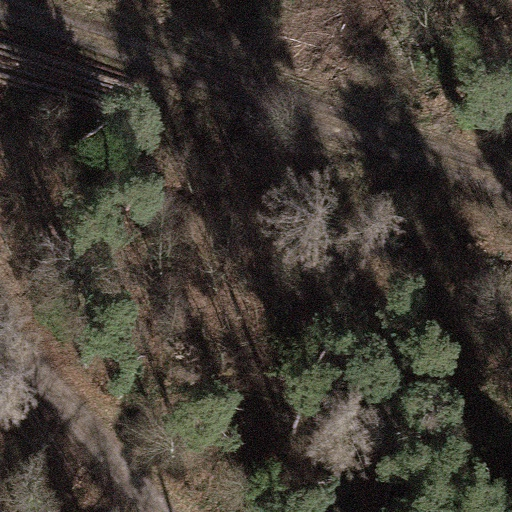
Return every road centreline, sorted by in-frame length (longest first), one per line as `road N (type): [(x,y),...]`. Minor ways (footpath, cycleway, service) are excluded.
road 1 (track): [(12,0),(320,120),(511,172)]
road 2 (track): [(0,335),(152,511)]
